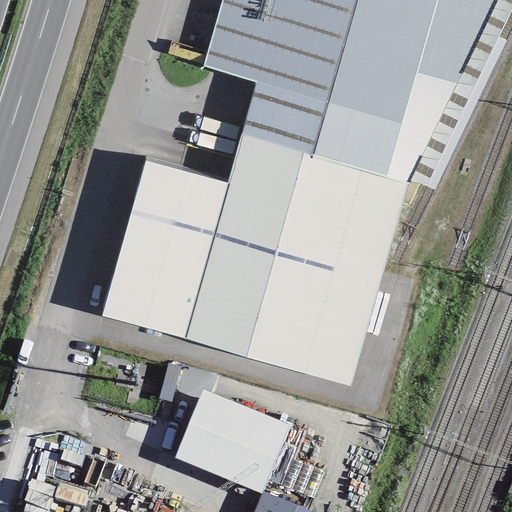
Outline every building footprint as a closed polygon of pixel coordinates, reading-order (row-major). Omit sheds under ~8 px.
[(220,0),(202,66),(256,82),(240,135),(385,177),(436,0),(220,0)] [(511,0),(436,0),(385,177),(407,183),(410,180),(424,186),(425,185),(497,37),(511,6),(511,0)] [(506,41),(497,37),(425,185),(434,190),(506,41)] [(385,177),(240,135),(226,183),(146,160),(101,316),(349,387),(407,183),(385,177)] [(289,426),(202,390),(174,458),(261,493),(289,426)] [(323,473),(291,459),(280,485),(312,499),(323,473)] [(311,511),(263,492),(255,511),(311,511)]
